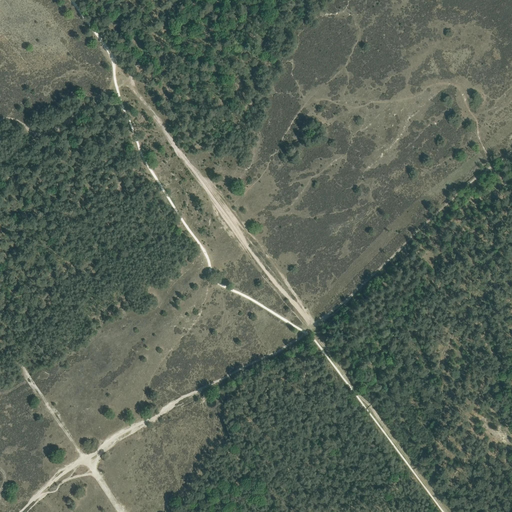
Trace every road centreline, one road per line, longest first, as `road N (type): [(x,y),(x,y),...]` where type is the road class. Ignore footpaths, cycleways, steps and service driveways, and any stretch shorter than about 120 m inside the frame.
road 1 (track): [(314,328),(447,511)]
road 2 (track): [(364,405),(181,510)]
